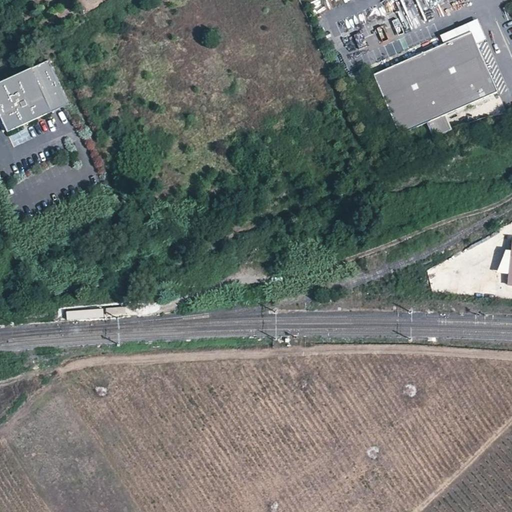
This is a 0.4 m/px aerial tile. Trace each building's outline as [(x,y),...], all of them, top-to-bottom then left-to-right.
[(472,22),(437,37),(441,46),(469,34),(474,46),(484,41),(475,21),(472,22)] [(495,93),(474,46),(469,34),(441,46),(371,77),(397,136),(425,124),(431,140),(448,132),(441,117),(495,93)] [(70,106),(49,60),(0,82),(0,116),(8,133),(70,106)] [(13,146),(32,140),(29,129),(9,135),(13,146)] [(429,293),(445,295),(449,271),(433,269),(429,293)] [(449,296),(465,297),(467,273),(452,271),(449,296)]
